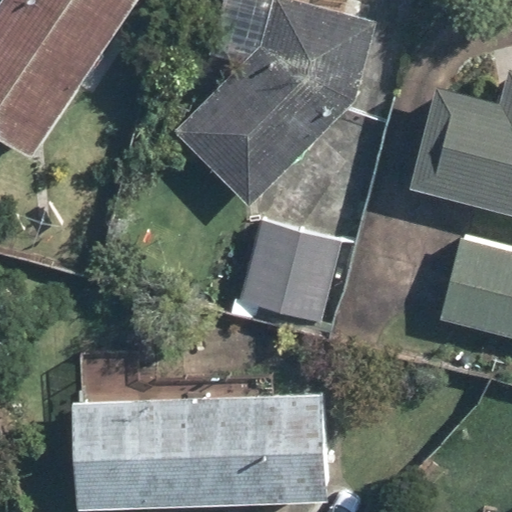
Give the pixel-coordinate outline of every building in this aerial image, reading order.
[(1,0),(0,3),(0,129),(35,152),(134,0),(1,0)] [(249,201),(348,104),(361,92),(375,11),(310,0),(276,0),(269,41),(179,129),(249,201)] [(438,78),(412,183),(511,208),(511,76),(507,95),(438,78)] [(347,236),(264,218),(246,304),(329,322),(347,236)] [(511,246),(458,234),(438,318),(511,334),(511,246)] [(72,395),(77,505),(329,495),(324,385),(72,395)]
